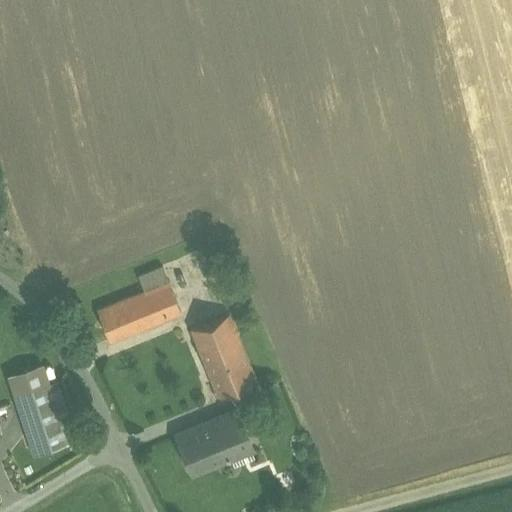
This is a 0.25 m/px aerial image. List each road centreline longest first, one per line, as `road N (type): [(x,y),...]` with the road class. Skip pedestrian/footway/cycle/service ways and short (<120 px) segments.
road 1 (unclassified): [(312,511),(511,465)]
road 2 (unclassified): [(0,274),(46,301),(111,432)]
road 3 (unclassified): [(0,503),(111,432)]
